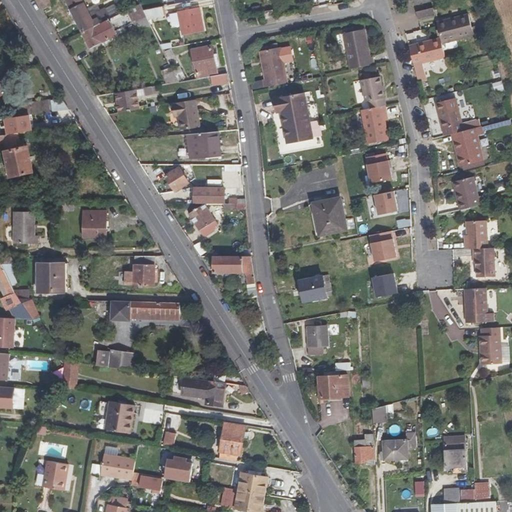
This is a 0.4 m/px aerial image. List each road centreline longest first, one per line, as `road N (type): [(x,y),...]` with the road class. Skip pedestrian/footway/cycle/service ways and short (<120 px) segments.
road 1 (primary): [(18,0),(294,430)]
road 2 (residential): [(227,40),(264,294),(289,379),(294,430)]
road 3 (residential): [(424,277),(420,142),(381,8)]
road 4 (residential): [(381,8),(227,40)]
road 5 (unknown): [(151,404),(264,425),(283,414)]
